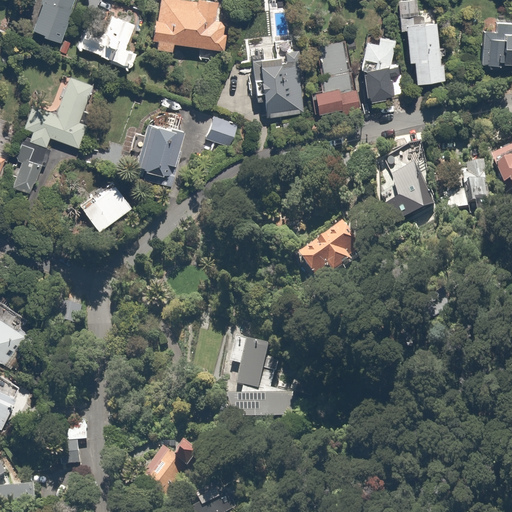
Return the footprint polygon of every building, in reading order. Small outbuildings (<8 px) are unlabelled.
[(39,0),(31,26),(59,36),(71,0),(39,0)] [(155,14),(151,36),(157,38),(156,47),(173,51),(175,41),(223,49),(229,18),(217,16),(219,0),(160,0),(158,14),(155,14)] [(398,0),(399,11),(419,9),(417,0),(398,0)] [(84,24),(78,47),(130,63),(135,48),(127,46),(134,21),(110,14),(105,30),(84,24)] [(414,58),(417,82),(445,77),(436,18),(404,23),(409,58),(414,58)] [(511,59),(511,24),(502,24),(502,33),(484,32),(483,61),(503,62),(503,59),(511,59)] [(361,66),(366,94),(392,91),(392,94),(401,93),(399,72),(390,73),(389,64),(393,36),(377,35),(377,39),(364,38),(361,66)] [(357,102),(342,37),(314,44),(324,85),(314,87),(320,110),(357,102)] [(291,59),(290,42),(274,44),(275,54),(260,55),(262,74),(253,74),(254,90),(264,90),(266,113),(302,110),(299,79),(305,78),(302,64),(298,65),(298,58),(291,59)] [(31,132),(29,138),(48,143),(50,136),(81,144),(97,81),(66,73),(57,106),(31,99),(23,129),(31,132)] [(213,115),(204,136),(230,146),(238,125),(213,115)] [(144,177),(172,184),(175,170),(172,170),(183,126),(150,118),(139,162),(147,164),(144,177)] [(511,148),(494,156),(505,185),(511,183),(511,186),(511,148)] [(42,158),(22,151),(12,182),(31,189),(42,158)] [(491,212),(485,159),(465,162),(467,172),(461,173),(463,188),(474,187),(477,214),(491,212)] [(434,203),(421,171),(396,181),(410,213),(434,203)] [(101,226),(131,202),(112,179),(82,204),(101,226)] [(458,190),(445,191),(447,209),(464,207),(462,190),(458,190)] [(348,217),(307,246),(303,259),(316,279),(330,268),(333,272),(369,247),(348,217)] [(71,304),(68,323),(85,326),(88,307),(71,304)] [(0,359),(10,366),(32,333),(0,312),(0,359)] [(248,336),(250,322),(233,321),(228,369),(219,368),(217,387),(229,388),(229,382),(275,387),(281,340),(248,336)] [(0,425),(6,427),(19,390),(0,384),(0,425)] [(233,417),(292,417),(292,394),(233,394),(233,417)] [(86,439),(86,422),(68,423),(68,439),(86,439)] [(75,440),(58,443),(61,467),(79,464),(75,440)] [(176,453),(163,445),(141,478),(173,499),(203,451),(185,440),(176,453)] [(0,502),(39,502),(38,475),(25,476),(26,484),(14,484),(0,461),(0,502)] [(224,511),(232,506),(219,490),(194,509),(196,511),(224,511)]
